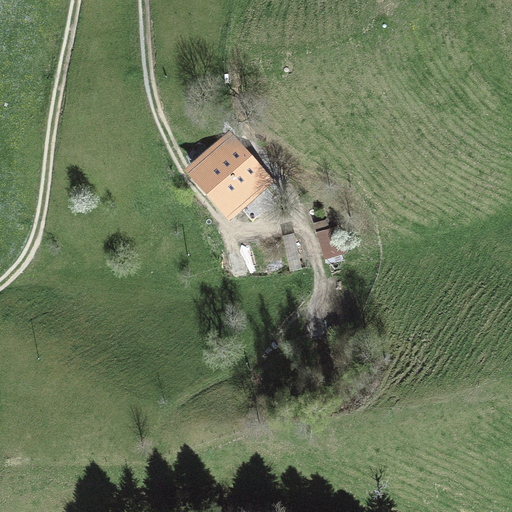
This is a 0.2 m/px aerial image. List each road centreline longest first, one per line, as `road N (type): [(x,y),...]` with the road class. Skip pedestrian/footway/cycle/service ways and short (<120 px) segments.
road 1 (track): [(0,290),(33,257),(78,0)]
road 2 (track): [(146,0),(147,75),(162,131),(224,227),(270,228)]
